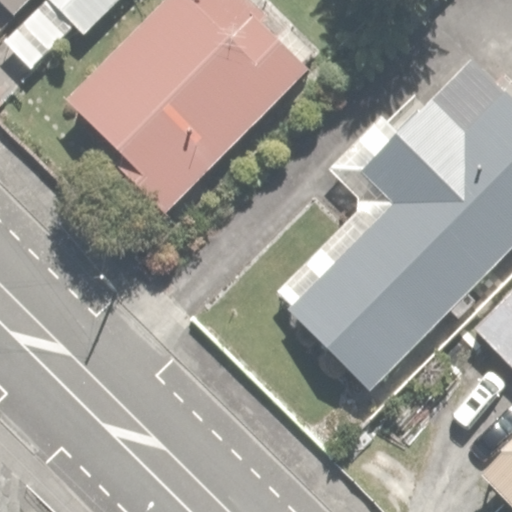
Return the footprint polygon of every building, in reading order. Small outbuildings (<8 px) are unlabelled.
[(3,0),(16,13),(29,0),(42,0),(0,41),(0,42),(28,71),(75,26),(87,39),(127,0),(3,0)] [(258,0),(151,0),(64,95),(132,158),(121,171),(167,213),(315,51),(258,0)] [(286,305),(372,393),(511,255),(511,96),(476,60),(362,171),(392,202),(286,305)] [(511,290),(479,327),(511,356),(511,290)] [(511,438),(483,469),(511,496),(511,438)]
